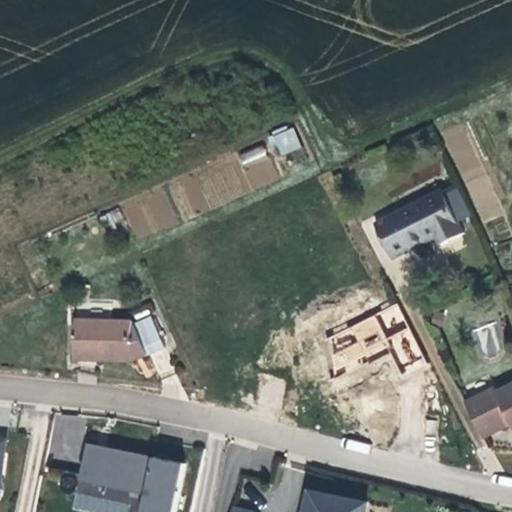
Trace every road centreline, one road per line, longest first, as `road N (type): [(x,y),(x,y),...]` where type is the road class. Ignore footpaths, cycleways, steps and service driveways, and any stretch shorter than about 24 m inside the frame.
road 1 (residential): [(511,497),(197,415),(0,388)]
road 2 (track): [(0,156),(192,64),(242,52),(284,69),(330,161)]
road 3 (track): [(511,79),(330,161)]
